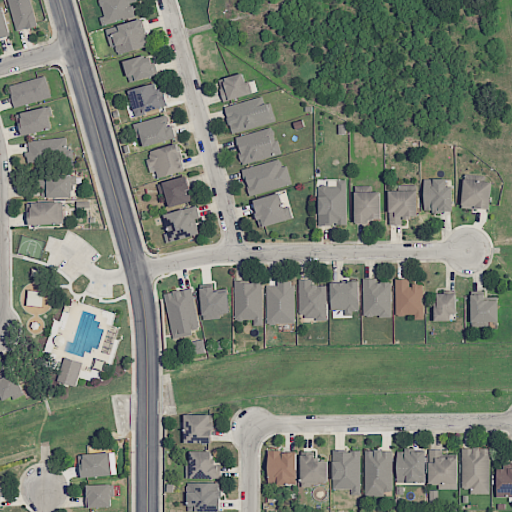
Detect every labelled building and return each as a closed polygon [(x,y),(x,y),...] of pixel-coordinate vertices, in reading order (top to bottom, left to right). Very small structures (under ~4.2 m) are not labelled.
[(7,0),(17,31),(37,25),(30,0),(7,0)] [(136,16),(133,2),(137,1),(136,0),(98,0),(104,23),(136,16)] [(0,7),(0,38),(9,36),(3,7),(0,7)] [(150,45),(142,18),(107,29),(115,56),(150,45)] [(155,76),(150,55),(124,60),(128,81),(155,76)] [(218,80),(224,102),(249,94),(243,73),(218,80)] [(15,107),(51,97),(45,76),(9,86),(15,107)] [(159,82),(128,90),(135,116),(166,107),(159,82)] [(232,134),(275,121),(270,102),(265,103),(262,96),(224,107),(232,134)] [(17,112),(20,134),(51,129),(48,108),(17,112)] [(142,147),(175,138),(168,114),(135,123),(142,147)] [(280,154),(273,127),(235,137),(242,164),(280,154)] [(28,162),(70,160),(69,138),(27,140),(28,162)] [(146,152),(152,170),(155,169),(158,178),(184,171),(176,143),(146,152)] [(250,196),(291,183),(282,157),(242,170),(250,196)] [(72,175),(41,176),(41,197),(72,197),(72,175)] [(190,189),(186,175),(157,184),(160,194),(165,192),(169,207),(189,201),(186,191),(190,189)] [(318,224),(346,225),(347,180),(336,179),(336,185),(319,185),(318,224)] [(452,211),(452,179),(424,179),(424,211),(452,211)] [(460,207),(488,210),(492,182),(464,179),(460,207)] [(389,191),(389,225),(402,224),(402,218),(417,217),(417,190),(389,191)] [(380,221),(380,191),(354,192),(355,222),(380,221)] [(28,224),(59,224),(59,201),(28,202),(28,224)] [(197,235),(194,222),(200,220),(196,205),(164,214),(169,232),(164,233),(166,243),(197,235)] [(391,317),(391,282),(376,282),(376,278),(363,279),(363,317),(391,317)] [(326,318),(326,285),(312,285),(312,279),(298,279),(298,318),(326,318)] [(423,320),(423,284),(408,285),(408,279),(395,279),(395,315),(414,315),(414,320),(423,320)] [(262,325),(262,280),(234,281),(235,320),(253,320),(253,325),(262,325)] [(293,280),(276,281),(277,285),(266,286),(267,323),(295,323),(293,280)] [(331,282),(331,315),(357,315),(358,282),(331,282)] [(213,291),(213,287),(200,288),(202,319),(220,318),(220,313),(229,313),(227,290),(213,291)] [(164,293),(173,336),(200,331),(191,288),(164,293)] [(456,294),(436,293),(435,320),(450,320),(450,313),(456,313),(456,294)] [(498,300),(484,301),(484,294),(471,294),(471,326),(489,326),(489,322),(498,321),(498,300)] [(190,342),(193,355),(205,352),(203,340),(190,342)] [(83,362),(65,357),(58,381),(76,386),(83,362)] [(0,374),(0,394),(3,401),(22,392),(13,369),(0,374)] [(212,443),(212,414),(186,414),(185,443),(212,443)] [(489,448),(462,448),(461,489),(470,489),(469,494),(489,494),(489,448)] [(457,457),(443,457),(443,449),(429,449),(428,484),(438,484),(438,489),(457,489),(457,457)] [(360,450),(332,450),(333,489),(351,489),(351,494),(361,494),(360,450)] [(393,450),(365,450),(364,496),(384,496),(384,491),(392,491),(393,450)] [(425,450),(397,450),(396,483),(425,483),(425,450)] [(114,451),(79,455),(81,478),(117,474),(114,451)] [(186,479),(221,478),(220,465),(213,466),(213,451),(192,451),(192,460),(186,460),(186,479)] [(296,451),(268,451),(268,484),(288,484),(288,477),(296,477),(296,451)] [(301,484),(327,484),(328,455),(301,455),(301,484)] [(496,467),(496,497),(511,496),(511,461),(511,466),(496,467)] [(220,482),(187,483),(188,511),(221,511),(220,482)] [(111,484),(86,484),(87,507),(111,507),(111,484)]
